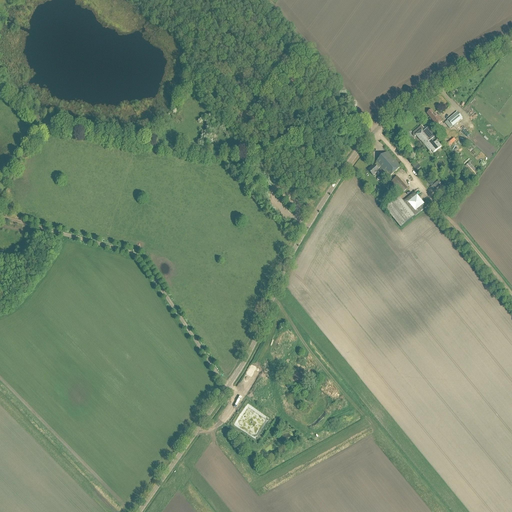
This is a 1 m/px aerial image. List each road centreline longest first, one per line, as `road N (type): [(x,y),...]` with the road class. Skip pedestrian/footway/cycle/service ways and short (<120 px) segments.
road 1 (tertiary): [(139,511),(243,364),(295,249),(366,140),(511,44)]
road 2 (track): [(227,387),(134,254),(0,217)]
road 3 (track): [(375,430),(282,312),(255,368)]
road 4 (track): [(511,294),(427,194)]
